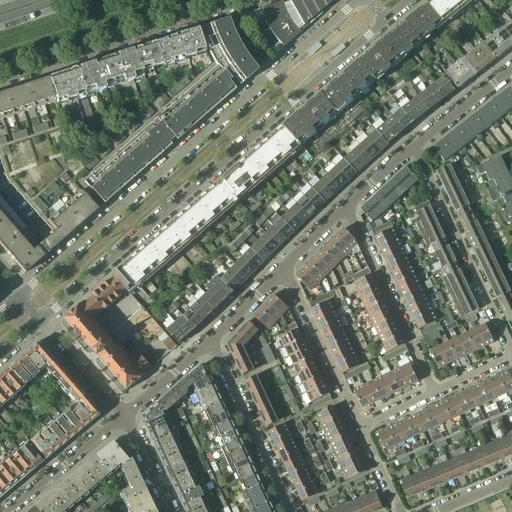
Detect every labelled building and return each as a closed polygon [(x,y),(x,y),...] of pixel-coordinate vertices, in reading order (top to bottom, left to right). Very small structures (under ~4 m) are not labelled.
[(283,47),(322,14),(320,12),(332,1),(331,0),(287,0),(261,9),(264,20),(265,21),(267,26),(269,30),(271,34),(274,38),(279,43),(283,47)] [(432,0),(429,3),(444,22),(471,0),(432,0)] [(422,40),(444,22),(429,3),(406,21),(422,40)] [(261,9),(240,16),(244,26),(264,20),(261,9)] [(228,19),(200,29),(204,40),(209,51),(214,61),(217,66),(228,56),(241,48),(240,46),(235,38),(231,29),(228,19)] [(422,40),(406,21),(382,42),(398,61),(422,41),(422,40)] [(511,21),(503,28),(511,40),(511,21)] [(511,40),(503,28),(493,35),(484,43),(497,59),(511,47),(511,40)] [(205,52),(197,29),(198,29),(172,37),(180,60),(205,52)] [(180,60),(172,37),(134,50),(141,72),(142,72),(162,65),(162,66),(180,60)] [(398,61),(382,42),(375,47),(361,60),(377,79),(398,61)] [(279,43),(269,51),(273,56),(283,47),(279,43)] [(484,43),(475,50),(465,58),(478,74),(497,59),(484,43)] [(217,66),(176,101),(84,182),(90,189),(103,204),(162,153),(160,150),(174,138),(176,141),(257,71),(250,63),(245,55),(241,48),(228,56),(217,66)] [(134,50),(124,53),(105,59),(114,86),(143,77),(142,72),(141,72),(134,50)] [(465,58),(456,65),(446,72),(459,88),(478,74),(465,58)] [(105,59),(95,62),(77,69),(85,94),(86,95),(114,86),(105,59)] [(377,79),(361,60),(346,73),(362,92),(377,79)] [(85,94),(77,69),(48,78),(57,103),(85,94)] [(362,92),(346,73),(331,86),(347,106),(362,93),(361,93),(362,92)] [(456,91),(444,77),(435,83),(447,98),(456,91)] [(47,78),(36,82),(44,106),(55,102),(47,78)] [(185,78),(167,93),(171,98),(189,82),(185,78)] [(44,106),(36,82),(26,85),(34,109),(44,106)] [(447,98),(435,83),(427,90),(438,104),(447,98)] [(34,109),(26,85),(15,89),(24,113),(34,109)] [(347,106),(331,86),(322,94),(339,113),(347,106)] [(24,113),(15,89),(5,92),(13,116),(24,113)] [(438,104),(427,90),(418,96),(430,111),(438,104)] [(168,100),(160,91),(151,99),(159,108),(168,100)] [(503,93),(498,97),(511,115),(511,109),(511,108),(511,97),(506,91),(504,92),(504,91),(502,93),(503,93)] [(13,116),(5,92),(0,93),(0,111),(3,120),(13,116)] [(339,113),(322,94),(307,107),(324,127),(339,113)] [(430,111),(418,96),(410,103),(421,117),(430,111)] [(491,102),(490,103),(501,117),(506,113),(510,117),(511,115),(498,97),(493,101),(493,100),(491,102)] [(86,100),(81,102),(89,129),(95,127),(86,100)] [(421,117),(410,103),(401,110),(413,124),(421,117)] [(487,106),(482,110),(496,128),(499,126),(495,122),(501,117),(490,103),(488,104),(486,105),(487,106)] [(146,104),(137,112),(145,121),(154,113),(146,104)] [(87,134),(79,107),(73,109),(81,136),(87,134)] [(302,145),(324,127),(307,107),(285,126),(302,145)] [(413,124),(401,110),(392,117),(405,131),(413,124)] [(475,115),(474,116),(485,130),(490,126),(494,130),(496,128),(482,110),(477,113),(475,114),(475,115)] [(127,119),(122,113),(116,119),(121,124),(127,119)] [(470,118),(466,122),(480,141),(483,139),(479,134),(485,130),(474,116),(472,117),(472,116),(470,118)] [(131,117),(122,125),(130,134),(139,126),(131,117)] [(405,131),(392,117),(384,124),(396,138),(405,131)] [(60,119),(53,121),(55,128),(62,125),(60,119)] [(459,127),(458,128),(469,143),(474,138),(478,143),(480,141),(466,122),(461,126),(460,125),(459,127)] [(46,123),(39,125),(41,132),(48,130),(46,123)] [(396,138),(384,124),(376,131),(388,145),(396,138)] [(41,132),(39,125),(32,128),(34,134),(41,132)] [(249,191),(302,145),(285,126),(114,275),(115,276),(127,290),(130,294),(201,232),(234,203),(236,205),(239,202),(238,201),(249,191)] [(454,131),(450,135),(464,153),(467,151),(463,147),(469,143),(458,128),(456,130),(456,129),(454,130),(454,131)] [(117,129),(108,137),(116,146),(125,139),(117,129)] [(25,130),(18,132),(20,139),(27,137),(25,130)] [(388,145),(376,131),(368,138),(380,152),(388,145)] [(20,139),(18,132),(11,134),(13,141),(20,139)] [(443,140),(442,141),(453,155),(458,151),(462,155),(464,153),(450,135),(445,138),(444,138),(443,139),(443,140)] [(380,152),(368,138),(360,145),(372,159),(380,152)] [(438,143),(433,147),(444,162),(450,157),(452,159),(454,157),(453,155),(442,141),(440,142),(438,143)] [(102,142),(93,150),(101,159),(110,151),(102,142)] [(372,159),(360,145),(352,152),(364,166),(372,159)] [(10,154),(7,147),(0,149),(3,156),(10,154)] [(364,166),(352,152),(344,160),(356,173),(364,166)] [(86,172),(98,162),(94,157),(82,168),(86,172)] [(511,181),(501,157),(477,169),(481,176),(486,174),(490,182),(488,183),(491,189),(487,190),(493,203),(494,204),(497,202),(501,209),(502,211),(503,210),(507,218),(505,219),(506,221),(508,225),(510,224),(511,227),(511,181)] [(356,173),(344,160),(336,167),(349,181),(356,173)] [(455,163),(436,172),(437,175),(436,175),(437,176),(438,176),(440,180),(459,171),(455,163)] [(349,181),(336,167),(328,174),(341,188),(349,181)] [(403,171),(399,175),(412,190),(414,187),(413,185),(418,180),(406,168),(405,169),(404,169),(402,170),(403,171)] [(459,171),(440,180),(442,185),(441,185),(442,187),(443,186),(443,188),(462,179),(459,171)] [(64,183),(69,178),(64,173),(59,178),(64,183)] [(341,188),(328,174),(320,182),(333,195),(341,188)] [(394,178),(392,180),(393,180),(391,182),(403,194),(408,190),(410,192),(412,190),(399,175),(394,179),(394,178)] [(462,179),(443,188),(445,190),(444,191),(445,192),(447,196),(466,187),(462,179)] [(333,195),(320,182),(312,189),(325,202),(333,195)] [(388,184),(383,188),(397,203),(399,201),(397,199),(403,194),(391,182),(389,183),(389,182),(387,184),(388,184)] [(53,193),(58,188),(53,183),(48,187),(53,193)] [(47,198),(53,193),(48,187),(42,192),(47,198)] [(466,187),(447,196),(450,201),(449,201),(450,202),(451,204),(470,195),(466,187)] [(379,192),(377,193),(378,194),(376,195),(388,208),(393,203),(395,205),(397,203),(383,188),(379,192)] [(34,195),(30,189),(24,194),(29,199),(34,195)] [(325,202),(312,189),(305,196),(317,210),(325,202)] [(81,191),(72,198),(89,217),(97,210),(81,191)] [(373,198),(368,202),(382,217),(384,215),(382,213),(388,208),(376,195),(374,197),(374,196),(372,198),(373,198)] [(470,195),(451,204),(452,206),(451,206),(452,208),(453,207),(455,212),(469,205),(474,203),(470,195)] [(317,210),(305,196),(297,204),(310,217),(317,210)] [(41,203),(37,197),(31,202),(36,207),(41,203)] [(89,217),(72,198),(64,206),(80,225),(89,217)] [(252,213),(261,205),(258,202),(249,210),(252,213)] [(364,206),(362,207),(362,208),(361,209),(372,222),(378,217),(380,219),(382,217),(368,202),(364,206)] [(414,209),(416,213),(431,206),(429,202),(414,209)] [(310,217),(297,204),(289,211),(302,225),(310,217)] [(469,205),(455,212),(459,220),(473,213),(469,205)] [(80,225),(64,206),(55,213),(72,232),(80,225)] [(251,215),(243,206),(239,210),(244,216),(239,220),(242,223),(251,215)] [(431,206),(416,213),(420,221),(435,214),(432,210),(433,209),(433,208),(432,208),(431,206)] [(502,211),(501,209),(497,211),(503,222),(506,221),(505,219),(507,218),(503,210),(502,211)] [(302,225),(289,211),(281,219),(294,232),(302,225)] [(72,232),(55,213),(47,220),(55,230),(63,240),(72,232)] [(473,213),(459,220),(462,228),(477,221),(473,213)] [(435,214),(420,221),(416,223),(419,231),(438,222),(437,220),(438,220),(437,219),(435,214)] [(0,235),(14,223),(7,215),(0,221),(0,235)] [(294,232),(281,219),(273,226),(287,240),(294,232)] [(477,221),(462,228),(465,232),(464,233),(465,234),(466,235),(485,226),(482,219),(477,221)] [(231,232),(240,225),(238,222),(229,229),(231,232)] [(390,222),(372,230),(374,235),(392,226),(390,222)] [(438,222),(419,231),(423,239),(442,230),(440,226),(441,225),(440,224),(439,224),(438,222)] [(0,245),(3,248),(22,231),(14,223),(0,235),(0,245)] [(287,240),(273,226),(266,234),(279,247),(287,240)] [(485,226),(466,235),(467,238),(466,238),(467,239),(468,239),(470,243),(489,234),(485,226)] [(393,228),(375,237),(379,246),(397,238),(393,228)] [(344,229),(337,236),(351,250),(357,244),(354,239),(344,229)] [(44,257),(55,247),(63,240),(55,230),(47,238),(36,248),(44,257)] [(442,230),(423,239),(427,247),(431,245),(446,238),(445,236),(445,234),(444,235),(442,230)] [(10,257),(29,240),(22,231),(3,248),(10,257)] [(217,245),(226,237),(223,234),(214,242),(217,245)] [(279,247),(266,234),(258,241),(271,255),(279,247)] [(489,234),(470,243),(472,248),(471,248),(472,250),(473,249),(473,251),(492,241),(489,234)] [(337,236),(330,242),(344,257),(351,250),(337,236)] [(397,238),(379,246),(384,256),(402,247),(397,238)] [(446,238),(431,245),(435,252),(449,246),(446,238)] [(28,255),(36,248),(29,240),(10,257),(17,264),(28,255)] [(271,255),(258,241),(251,249),(264,262),(271,255)] [(492,241),(473,251),(475,253),(474,254),(475,255),(477,258),(496,249),(492,241)] [(330,242),(323,249),(338,263),(344,257),(330,242)] [(449,246),(435,252),(439,261),(453,254),(452,252),(453,251),(452,250),(449,246)] [(402,247),(384,256),(388,265),(406,256),(402,247)] [(44,257),(36,248),(28,255),(17,264),(25,273),(44,257)] [(264,262),(251,249),(243,257),(256,270),(264,262)] [(323,249),(317,256),(331,270),(338,263),(323,249)] [(496,249),(477,258),(480,264),(479,264),(480,265),(481,266),(500,257),(496,249)] [(453,254),(439,261),(442,268),(457,261),(455,257),(455,255),(454,256),(453,254)] [(317,256),(310,263),(324,277),(331,270),(317,256)] [(406,256),(388,265),(392,274),(410,265),(406,256)] [(256,270),(243,257),(235,265),(249,278),(256,270)] [(500,257),(481,266),(482,269),(481,269),(482,271),(483,270),(485,275),(504,266),(500,257)] [(457,261),(442,268),(446,276),(461,269),(457,261)] [(310,263),(303,270),(317,284),(324,277),(310,263)] [(249,278),(235,265),(228,272),(241,285),(249,278)] [(410,265),(392,274),(397,283),(415,275),(410,265)] [(504,266),(485,275),(487,280),(486,280),(487,281),(488,281),(489,284),(508,274),(504,266)] [(344,279),(346,284),(370,272),(368,268),(344,279)] [(461,269),(446,276),(442,278),(445,286),(464,277),(462,273),(463,273),(462,271),(462,272),(461,269)] [(303,270),(296,277),(310,291),(317,284),(303,270)] [(241,285),(228,272),(221,280),(234,293),(241,285)] [(508,274),(489,284),(490,285),(489,285),(490,286),(492,291),(507,284),(511,282),(508,274)] [(371,275),(353,283),(357,292),(375,283),(371,275)] [(415,275),(397,283),(401,292),(419,284),(415,275)] [(129,361),(113,342),(93,320),(127,290),(115,276),(85,302),(84,301),(64,318),(127,390),(149,372),(148,371),(152,368),(138,352),(129,361)] [(464,277),(445,286),(449,294),(468,285),(467,283),(468,283),(467,282),(466,282),(464,277)] [(234,293),(221,280),(213,287),(226,300),(234,293)] [(375,283),(357,292),(361,301),(380,292),(375,283)] [(419,284),(401,292),(406,302),(424,293),(419,284)] [(507,284),(492,291),(495,295),(494,296),(494,297),(495,297),(496,299),(511,292),(507,284)] [(468,285),(449,294),(453,302),(472,293),(470,289),(470,288),(470,287),(469,287),(468,285)] [(226,300),(213,287),(206,294),(218,308),(226,300)] [(333,291),(308,302),(310,307),(335,295),(333,291)] [(380,292),(361,301),(366,309),(384,301),(380,292)] [(511,294),(511,292),(496,299),(500,306),(511,300),(511,294)] [(424,293),(406,302),(410,311),(428,302),(424,293)] [(472,293),(453,302),(456,310),(476,301),(475,299),(475,297),(474,298),(472,293)] [(218,308),(206,294),(198,302),(211,315),(218,308)] [(274,295),(267,302),(281,316),(288,308),(274,295)] [(329,300),(311,309),(316,318),(334,310),(329,300)] [(511,300),(500,306),(504,314),(511,310),(511,300)] [(384,301),(366,309),(370,318),(388,309),(384,301)] [(476,301),(456,310),(461,318),(480,309),(477,304),(478,304),(477,303),(476,301)] [(211,315),(198,302),(190,309),(203,323),(211,315)] [(267,302),(260,309),(275,323),(281,316),(267,302)] [(428,302),(410,311),(414,320),(432,311),(428,302)] [(203,323),(190,309),(183,316),(195,330),(203,323)] [(260,309),(254,316),(268,330),(275,323),(260,309)] [(388,309),(370,318),(374,327),(392,318),(388,309)] [(334,310),(316,318),(320,328),(338,319),(334,310)] [(432,311),(414,320),(419,330),(437,321),(432,311)] [(195,330),(183,316),(175,323),(187,337),(195,330)] [(392,318),(374,327),(378,335),(396,327),(392,318)] [(338,319),(320,328),(325,337),(343,328),(338,319)] [(249,322),(242,329),(252,338),(259,331),(249,322)] [(283,328),(286,332),(297,327),(295,322),(283,328)] [(187,337),(175,323),(167,330),(179,344),(187,337)] [(423,335),(440,327),(438,323),(420,332),(422,336),(423,335)] [(485,324),(476,329),(484,347),(494,342),(485,324)] [(396,327),(378,335),(382,344),(400,336),(396,327)] [(343,328),(325,337),(329,346),(347,338),(343,328)] [(242,329),(235,336),(245,346),(252,338),(242,329)] [(298,329),(287,334),(280,338),(284,347),(302,339),(298,329)] [(484,347),(476,329),(466,333),(475,351),(484,347)] [(475,351),(466,333),(457,338),(466,356),(475,351)] [(436,339),(434,334),(425,338),(423,335),(422,336),(418,338),(419,341),(422,340),(425,346),(429,344),(428,342),(431,342),(436,339)] [(176,346),(168,336),(161,342),(170,352),(176,346)] [(235,336),(228,344),(233,356),(246,351),(244,347),(245,346),(235,336)] [(400,336),(382,344),(386,353),(404,345),(400,336)] [(347,338),(329,346),(333,355),(351,347),(347,338)] [(466,356),(457,338),(448,342),(457,360),(466,356)] [(302,339),(284,347),(289,356),(307,348),(302,339)] [(457,360),(448,342),(439,346),(447,365),(457,360)] [(35,344),(29,349),(45,366),(47,368),(47,369),(55,362),(39,344),(35,344)] [(261,349),(263,354),(271,351),(268,345),(261,349)] [(439,346),(429,351),(438,369),(447,365),(439,346)] [(351,347),(333,355),(338,365),(356,356),(351,347)] [(405,347),(381,358),(383,363),(407,351),(405,347)] [(307,348),(289,356),(293,366),(311,357),(307,348)] [(29,349),(22,355),(37,373),(45,366),(29,349)] [(246,351),(233,356),(238,366),(250,360),(246,351)] [(271,351),(263,354),(268,363),(275,360),(271,351)] [(22,355),(14,362),(30,379),(37,373),(22,355)] [(356,356),(338,365),(342,374),(360,365),(356,356)] [(311,357),(293,366),(298,375),(316,366),(311,357)] [(250,360),(238,366),(242,375),(254,370),(250,360)] [(14,362),(6,369),(22,386),(30,379),(14,362)] [(65,373),(55,362),(47,369),(47,368),(45,370),(49,375),(55,382),(65,373)] [(410,363),(400,368),(409,386),(418,381),(410,363)] [(202,365),(190,376),(196,382),(191,386),(191,387),(193,389),(195,393),(215,383),(206,365),(202,365)] [(368,365),(343,376),(345,381),(370,369),(368,365)] [(316,366),(298,375),(302,384),(320,375),(316,366)] [(409,386),(400,368),(391,372),(399,390),(409,386)] [(6,369),(0,374),(0,376),(15,394),(23,388),(22,386),(6,369)] [(511,380),(507,371),(498,376),(506,394),(511,390),(511,380)] [(399,390),(391,372),(382,377),(390,395),(399,390)] [(74,384),(65,373),(55,382),(56,382),(54,384),(63,394),(74,384)] [(262,373),(245,381),(249,390),(267,382),(262,373)] [(320,375),(302,384),(306,393),(324,385),(320,375)] [(0,376),(0,391),(8,401),(15,394),(0,376)] [(188,388),(190,387),(190,388),(191,387),(191,386),(196,382),(190,376),(175,389),(182,398),(187,393),(188,388)] [(498,376),(488,380),(497,398),(506,394),(498,376)] [(390,395),(382,377),(372,381),(381,399),(390,395)] [(488,380),(479,384),(488,402),(497,398),(488,380)] [(381,399),(372,381),(363,385),(372,404),(381,399)] [(267,382),(249,390),(254,400),(271,392),(267,382)] [(215,383),(195,393),(199,401),(219,392),(215,383)] [(83,395),(74,384),(63,394),(70,402),(74,402),(83,395)] [(479,384),(470,389),(479,407),(488,402),(479,384)] [(324,385),(306,393),(311,403),(329,394),(324,385)] [(372,404),(363,385),(354,390),(362,408),(372,404)] [(167,411),(182,398),(175,389),(159,402),(167,411)] [(470,389),(461,393),(469,411),(479,407),(470,389)] [(219,392),(199,401),(203,411),(223,401),(219,392)] [(271,392),(254,400),(258,409),(275,401),(271,392)] [(461,393),(452,397),(460,415),(469,411),(461,393)] [(98,411),(83,395),(74,402),(76,405),(77,404),(91,421),(98,415),(98,411)] [(330,396),(305,408),(308,412),(332,401),(330,396)] [(452,397),(442,402),(451,420),(460,415),(452,397)] [(203,411),(199,401),(197,402),(201,412),(204,411),(208,420),(227,410),(223,401),(203,411)] [(275,401),(258,409),(262,418),(279,410),(275,401)] [(159,402),(151,409),(143,417),(145,423),(166,414),(167,411),(159,402)] [(442,402),(433,406),(442,424),(451,420),(442,402)] [(91,421),(77,404),(76,405),(68,411),(70,413),(82,428),(91,421)] [(317,415),(321,424),(339,416),(335,406),(317,415)] [(433,406),(424,411),(433,429),(442,424),(433,406)] [(70,413),(68,411),(66,409),(58,416),(74,435),(82,428),(70,413)] [(227,410),(208,420),(212,429),(232,419),(227,410)] [(279,410),(262,418),(267,427),(284,419),(279,410)] [(424,411),(415,415),(423,433),(433,429),(424,411)] [(166,414),(145,423),(150,432),(170,424),(166,414)] [(194,415),(192,416),(189,418),(192,426),(197,423),(194,415)] [(415,415),(406,419),(414,437),(423,433),(415,415)] [(74,435),(58,416),(51,422),(53,424),(67,441),(74,435)] [(339,416),(321,424),(326,434),(344,425),(339,416)] [(216,438),(236,428),(232,419),(212,429),(216,438)] [(406,419),(396,424),(405,442),(414,437),(406,419)] [(67,441),(53,424),(51,422),(43,428),(59,447),(67,441)] [(286,423),(268,432),(273,441),(290,433),(286,423)] [(170,424),(150,432),(154,441),(174,432),(170,424)] [(396,424),(387,428),(396,446),(405,442),(396,424)] [(189,425),(185,427),(183,428),(187,437),(190,436),(193,434),(189,425)] [(344,425),(326,434),(330,443),(348,434),(344,425)] [(59,447),(43,428),(28,441),(44,460),(59,447)] [(240,438),(236,428),(216,438),(221,447),(240,438)] [(386,451),(396,446),(387,428),(377,433),(386,451)] [(174,432),(154,441),(158,450),(178,441),(174,432)] [(290,433),(273,441),(277,450),(294,441),(290,433)] [(197,436),(201,445),(206,443),(202,434),(197,436)] [(348,434),(330,443),(334,452),(352,444),(348,434)] [(511,434),(503,438),(511,455),(511,454),(511,434)] [(240,438),(221,447),(225,456),(245,447),(240,438)] [(503,438),(494,442),(501,459),(511,455),(503,438)] [(130,461),(125,450),(120,441),(116,439),(103,450),(118,468),(120,468),(127,462),(130,461)] [(44,460),(28,441),(17,450),(33,469),(44,460)] [(178,441),(158,450),(162,459),(182,450),(178,441)] [(294,441),(277,450),(281,458),(298,450),(294,441)] [(494,442),(484,446),(492,463),(501,459),(494,442)] [(352,444),(334,452),(339,461),(357,453),(352,444)] [(484,446),(475,450),(482,467),(492,463),(484,446)] [(245,447),(225,456),(229,465),(249,456),(245,447)] [(33,469),(17,450),(9,457),(25,476),(33,469)] [(118,468),(103,450),(95,457),(110,475),(118,468)] [(182,450),(162,459),(167,468),(187,459),(182,450)] [(298,450),(281,458),(285,467),(302,459),(298,450)] [(475,450),(466,453),(473,471),(482,467),(475,450)] [(206,455),(210,463),(214,461),(210,453),(206,455)] [(357,453),(339,461),(343,470),(361,462),(357,453)] [(466,453),(457,457),(464,475),(473,471),(466,453)] [(249,456),(229,465),(233,474),(253,465),(249,456)] [(25,476),(9,457),(2,463),(18,482),(25,476)] [(110,475),(95,457),(87,463),(102,482),(110,475)] [(457,457),(447,461),(455,479),(464,475),(457,457)] [(187,459),(167,468),(171,478),(191,468),(187,459)] [(302,459),(285,467),(289,476),(306,467),(302,459)] [(140,482),(139,480),(130,461),(127,462),(120,468),(129,487),(140,482)] [(218,470),(214,461),(210,463),(214,472),(218,470)] [(447,461),(438,465),(445,483),(455,479),(447,461)] [(361,462),(343,470),(348,480),(366,472),(361,462)] [(18,482),(2,463),(0,464),(0,476),(10,489),(18,482)] [(102,482),(87,463),(79,470),(94,488),(102,482)] [(253,465),(233,474),(238,483),(258,474),(253,465)] [(438,465),(429,469),(436,486),(445,483),(438,465)] [(306,467),(289,476),(293,484),(310,476),(306,467)] [(191,468),(171,478),(175,486),(195,477),(191,468)] [(429,469),(420,473),(427,490),(436,486),(429,469)] [(94,488),(79,470),(72,476),(87,495),(94,488)] [(222,478),(218,470),(214,472),(218,480),(222,478)] [(420,473),(410,476),(418,494),(427,490),(420,473)] [(258,474),(238,483),(242,492),(262,483),(258,474)] [(327,479),(325,474),(320,476),(321,479),(315,482),(316,484),(322,481),(327,479)] [(10,489),(0,476),(0,491),(2,495),(10,489)] [(87,495),(72,476),(64,483),(79,501),(87,495)] [(310,476),(293,484),(297,493),(315,485),(310,476)] [(408,498),(418,494),(410,476),(400,481),(408,498)] [(195,477),(175,486),(179,496),(199,486),(195,477)] [(123,488),(121,482),(119,478),(117,479),(115,481),(119,490),(123,488)] [(145,492),(140,482),(129,487),(129,488),(120,493),(119,494),(123,503),(145,492)] [(79,501),(64,483),(56,489),(71,508),(79,501)] [(262,483),(242,492),(246,501),(266,492),(262,483)] [(315,485),(297,493),(302,502),(319,494),(315,485)] [(199,486),(179,496),(184,505),(204,495),(199,486)] [(66,511),(71,508),(56,489),(49,495),(62,511),(66,511)] [(375,491),(366,495),(372,511),(374,511),(382,509),(375,491)] [(127,511),(149,501),(145,492),(123,503),(127,511)] [(266,492),(246,501),(250,510),(270,501),(266,492)] [(62,511),(49,495),(41,502),(49,511),(62,511)] [(204,495),(184,505),(187,511),(191,511),(208,505),(204,495)] [(372,511),(366,495),(356,499),(361,511),(372,511)] [(102,498),(94,504),(98,508),(105,501),(102,498)] [(361,511),(356,499),(347,503),(351,511),(361,511)] [(150,511),(153,511),(149,501),(127,511),(150,511)] [(270,511),(274,510),(270,501),(250,510),(250,511),(270,511)] [(49,511),(41,502),(33,508),(36,511),(49,511)] [(114,507),(112,502),(106,505),(108,510),(114,507)] [(351,511),(347,503),(338,507),(339,511),(351,511)]
